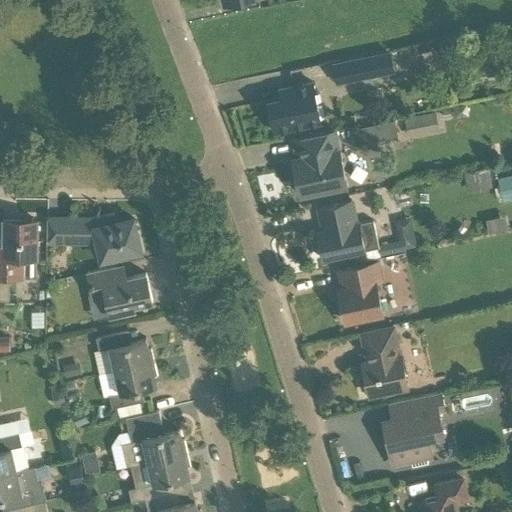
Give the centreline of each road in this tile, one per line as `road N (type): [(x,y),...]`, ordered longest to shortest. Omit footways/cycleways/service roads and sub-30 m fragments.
road 1 (residential): [(230,173),(334,511)]
road 2 (residential): [(165,189),(238,511)]
road 3 (residential): [(157,0),(230,173)]
road 4 (residential): [(0,177),(165,189)]
